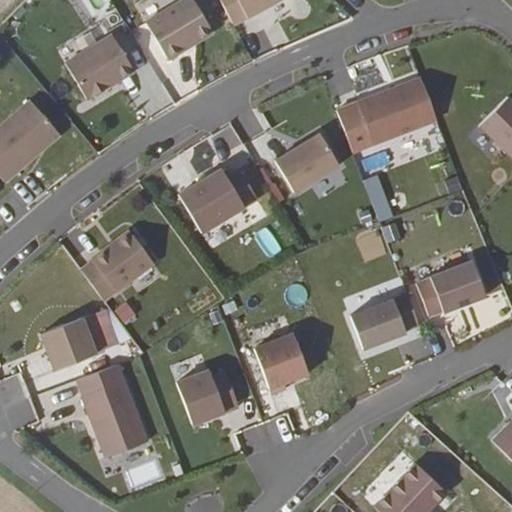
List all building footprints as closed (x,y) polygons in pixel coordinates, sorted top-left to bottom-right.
[(217,35),(195,0),(192,0),(149,26),(172,63),(217,35)] [(288,0),(222,0),(238,28),(288,0)] [(138,75),(117,39),(70,67),(91,103),(138,75)] [(441,123),(424,81),(341,113),(356,155),(441,123)] [(511,100),(511,101),(484,129),(511,157),(511,100)] [(64,138),(41,111),(0,146),(0,175),(9,186),(64,138)] [(343,169),(323,137),(279,164),(298,196),(343,169)] [(230,180),(225,172),(183,198),(206,236),(262,202),(243,172),(230,180)] [(270,226),(256,231),(266,258),(280,252),(270,226)] [(158,267),(133,234),(95,262),(97,264),(84,273),(108,304),(158,267)] [(489,301),(476,265),(433,280),(434,281),(420,287),(431,316),(445,310),(447,317),(489,301)] [(423,330),(411,298),(354,319),(367,353),(410,337),(409,335),(423,330)] [(100,357),(86,321),(45,337),(59,373),(100,357)] [(312,377),(297,338),(258,353),(276,398),(290,392),(288,387),(312,377)] [(153,445),(123,367),(83,382),(89,398),(88,398),(112,461),(153,445)] [(243,410),(230,375),(212,382),(210,376),(182,387),(198,428),(243,410)] [(286,412),(238,432),(248,456),(296,436),(286,412)] [(511,427),(495,444),(511,461),(511,427)] [(374,508),(377,511),(427,511),(446,492),(415,464),(374,508)]
